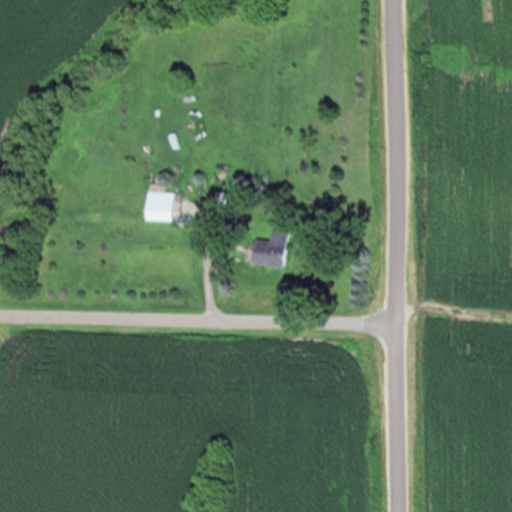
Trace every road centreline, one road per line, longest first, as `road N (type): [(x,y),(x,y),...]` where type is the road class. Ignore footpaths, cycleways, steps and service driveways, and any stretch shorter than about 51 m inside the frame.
road 1 (secondary): [(397,511),(392,0)]
road 2 (residential): [(396,324),(0,312)]
